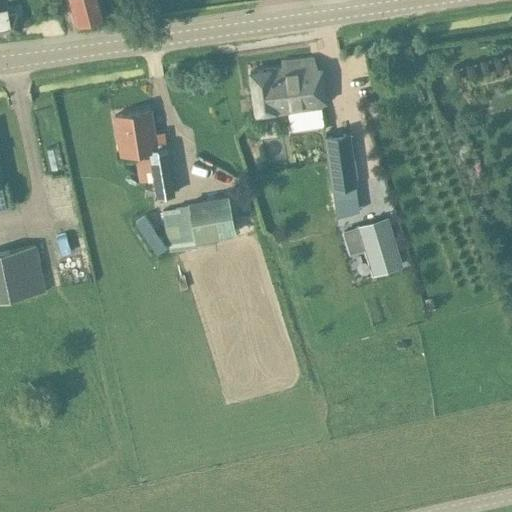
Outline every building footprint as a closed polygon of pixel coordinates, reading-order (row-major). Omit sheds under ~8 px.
[(0,0),(0,34),(19,31),(16,15),(9,16),(5,0),(0,0)] [(69,0),(75,23),(104,16),(100,0),(69,0)] [(282,62),(283,68),(250,73),(255,113),(276,110),(287,108),(290,131),(323,125),(321,104),(316,67),(315,67),(314,58),(282,62)] [(121,154),(148,149),(156,197),(175,193),(167,146),(156,148),(149,110),(115,115),(121,154)] [(324,136),(331,188),(333,188),(335,205),(358,202),(355,185),(357,185),(349,133),(324,136)] [(229,194),(188,201),(188,203),(175,206),(175,208),(164,210),(169,243),(194,239),(195,241),(235,234),(232,214),(239,213),(236,197),(229,199),(229,194)] [(135,221),(156,252),(166,246),(145,214),(135,221)] [(386,218),(344,230),(349,248),(365,243),(373,272),(400,264),(386,218)] [(0,303),(46,294),(36,244),(0,251),(0,303)]
